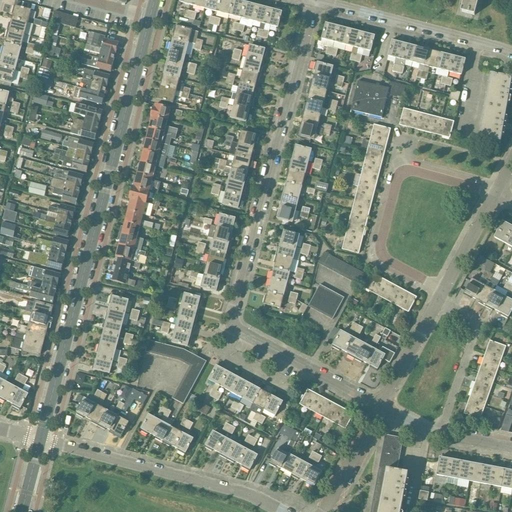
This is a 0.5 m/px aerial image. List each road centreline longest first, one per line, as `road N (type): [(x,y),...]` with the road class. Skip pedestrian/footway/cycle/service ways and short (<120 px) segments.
road 1 (residential): [(381,407),(233,323),(314,0)]
road 2 (tertiary): [(39,440),(149,17)]
road 3 (residential): [(495,193),(411,172),(396,181),(381,253),(444,290)]
road 4 (residential): [(511,54),(314,0)]
road 5 (residential): [(117,460),(236,491),(281,511)]
road 6 (residential): [(437,302),(477,325),(438,435)]
